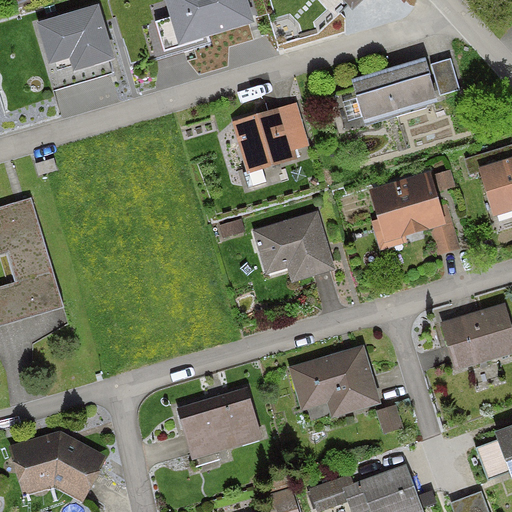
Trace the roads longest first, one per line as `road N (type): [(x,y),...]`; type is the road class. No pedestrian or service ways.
road 1 (residential): [(0,145),(408,24),(447,0)]
road 2 (residential): [(392,298),(112,383)]
road 3 (residential): [(392,298),(445,488)]
road 4 (residential): [(112,383),(141,511)]
road 5 (residential): [(511,262),(392,298)]
